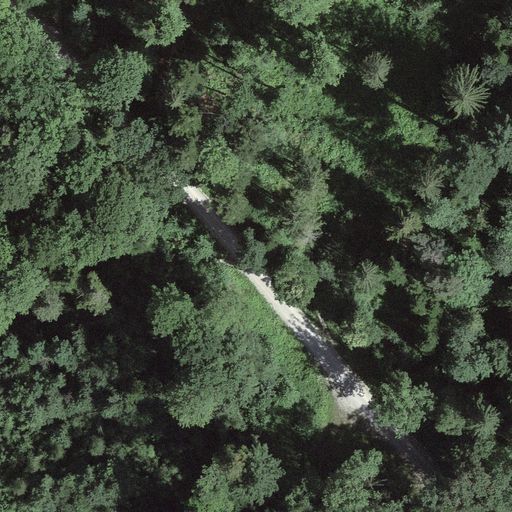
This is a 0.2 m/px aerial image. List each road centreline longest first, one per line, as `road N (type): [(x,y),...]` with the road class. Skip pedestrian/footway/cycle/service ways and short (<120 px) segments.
road 1 (track): [(6,0),(114,104),(345,382),(485,511)]
road 2 (track): [(345,382),(314,467),(323,511)]
